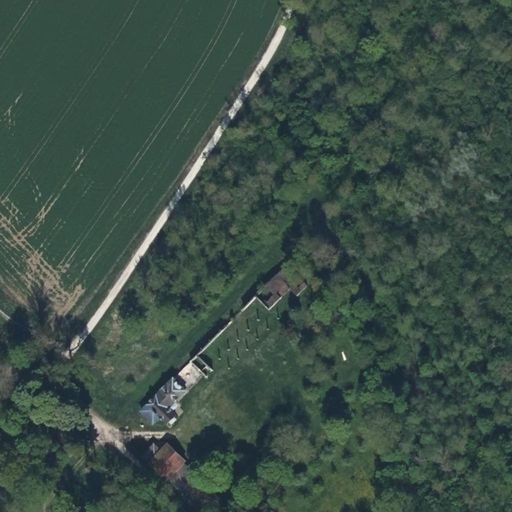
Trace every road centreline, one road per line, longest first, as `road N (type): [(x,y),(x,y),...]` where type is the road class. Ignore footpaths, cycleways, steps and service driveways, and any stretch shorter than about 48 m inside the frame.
road 1 (track): [(292,0),(179,196),(65,357)]
road 2 (track): [(178,511),(69,394),(60,380),(65,357)]
